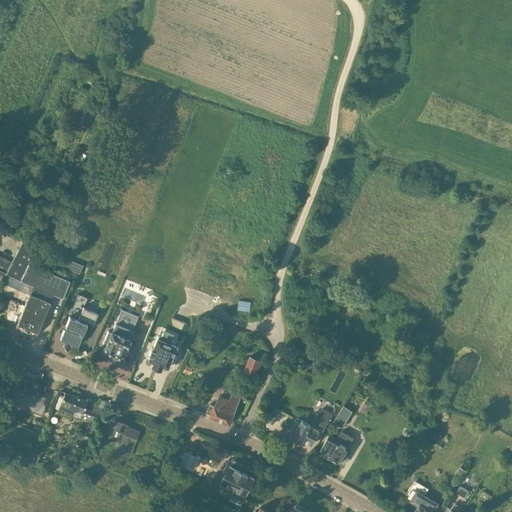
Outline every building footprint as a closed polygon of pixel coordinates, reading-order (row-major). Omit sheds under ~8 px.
[(82,111),(78,123),(85,125),(86,119),(91,121),(93,114),(82,111)] [(78,146),(75,147),(73,150),(74,153),(77,155),(81,153),(82,150),(81,147),(78,146)] [(11,262),(6,273),(7,273),(20,280),(33,286),(30,292),(29,293),(16,326),(36,334),(50,302),(50,301),(53,294),(62,298),(70,281),(28,264),(36,249),(36,247),(22,240),(11,262)] [(0,256),(0,270),(6,273),(11,262),(0,256)] [(61,261),(60,262),(64,267),(79,273),(83,264),(65,257),(63,256),(61,261)] [(141,268),(138,280),(168,288),(171,276),(141,268)] [(17,287),(20,280),(7,273),(4,282),(17,287)] [(64,328),(60,338),(77,345),(82,335),(79,334),(80,332),(82,333),(87,323),(86,323),(87,321),(93,324),(97,313),(83,307),(81,306),(81,304),(84,305),(87,298),(78,294),(70,314),(69,316),(65,326),(64,325),(63,327),(64,328)] [(105,345),(102,352),(108,355),(108,356),(114,358),(120,360),(130,338),(129,337),(132,329),(115,322),(112,330),(111,330),(111,331),(108,330),(102,344),(105,345)] [(150,353),(148,358),(153,360),(151,365),(160,368),(162,364),(167,366),(167,364),(173,366),(177,354),(172,352),(175,344),(171,343),(172,341),(158,335),(157,335),(152,348),(150,347),(148,352),(150,353)] [(250,355),(243,371),(255,376),(261,360),(250,355)] [(360,357),(357,364),(365,367),(368,361),(360,357)] [(186,365),(183,372),(189,374),(192,368),(186,365)] [(20,391),(19,396),(27,399),(26,401),(33,403),(35,399),(36,397),(39,398),(37,403),(46,407),(51,394),(38,389),(40,386),(25,380),(20,391)] [(65,392),(58,410),(72,415),(74,410),(82,413),(80,418),(95,424),(103,404),(95,401),(92,410),(84,407),(87,401),(65,392)] [(210,404),(207,413),(211,415),(210,416),(230,424),(235,413),(234,412),(241,396),(233,392),(229,400),(219,396),(215,405),(214,406),(210,404)] [(343,405),(334,421),(340,424),(343,419),(345,420),(351,410),(343,405)] [(328,422),(332,413),(322,408),(313,425),(311,424),(302,419),(298,417),(295,418),(289,430),(290,433),(293,435),(302,440),(303,439),(312,444),(320,429),(323,430),(325,426),(327,421),(328,422)] [(107,418),(101,434),(118,440),(114,450),(130,456),(139,431),(125,426),(126,423),(115,419),(115,421),(107,418)] [(320,450),(332,457),(331,459),(336,462),(337,460),(344,464),(348,456),(344,454),(348,446),(353,437),(341,430),(336,439),(329,435),(320,450)] [(203,455),(186,447),(177,467),(194,475),(203,455)] [(223,482),(220,487),(232,493),(230,497),(242,503),(246,494),(245,493),(256,473),(255,470),(248,466),(245,467),(243,466),(242,463),(235,460),(233,460),(231,464),(230,464),(221,481),(223,482)] [(461,466),(450,482),(457,487),(468,471),(461,466)] [(411,485),(405,495),(411,498),(410,501),(418,505),(414,511),(435,511),(433,511),(439,502),(425,494),(426,493),(411,485)] [(460,485),(456,493),(465,498),(469,491),(460,485)]
